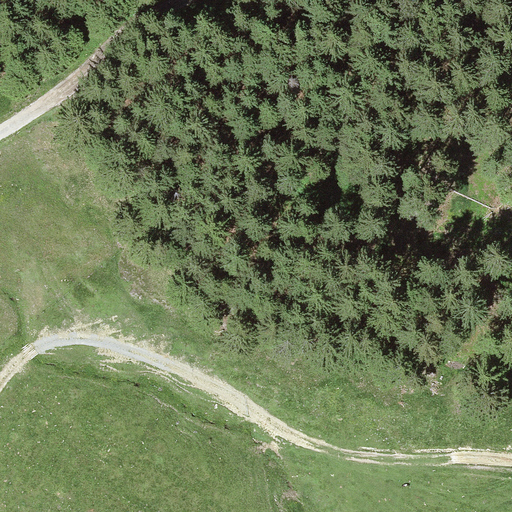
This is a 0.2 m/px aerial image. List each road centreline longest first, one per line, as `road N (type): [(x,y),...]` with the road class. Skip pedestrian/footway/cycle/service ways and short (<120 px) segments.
road 1 (track): [(0,382),(34,348),(83,338),(194,376),(328,449),(511,459)]
road 2 (track): [(0,131),(182,0)]
